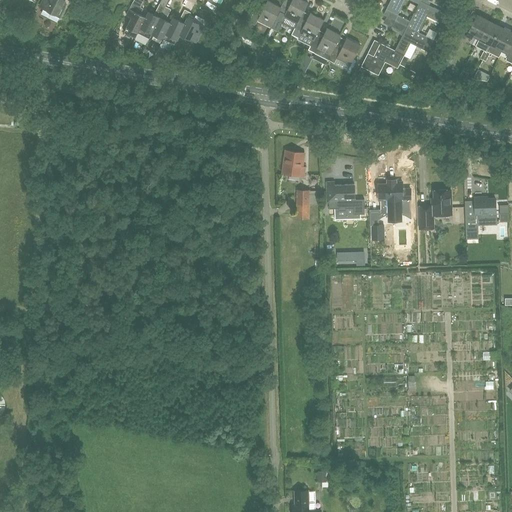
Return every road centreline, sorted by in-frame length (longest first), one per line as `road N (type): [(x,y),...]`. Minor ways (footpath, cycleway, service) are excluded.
road 1 (unclassified): [(275,511),(264,122)]
road 2 (unclassified): [(267,98),(0,51)]
road 3 (residential): [(264,122),(511,164)]
road 4 (unclassified): [(511,138),(267,98)]
